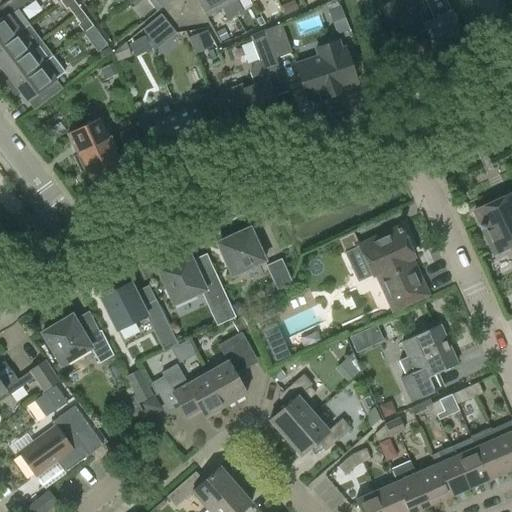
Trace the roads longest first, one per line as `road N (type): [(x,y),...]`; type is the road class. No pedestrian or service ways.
road 1 (tertiary): [(77,246),(245,174),(401,123)]
road 2 (residential): [(511,382),(401,123)]
road 3 (residential): [(311,511),(232,425),(201,454)]
road 4 (residential): [(77,246),(0,133)]
